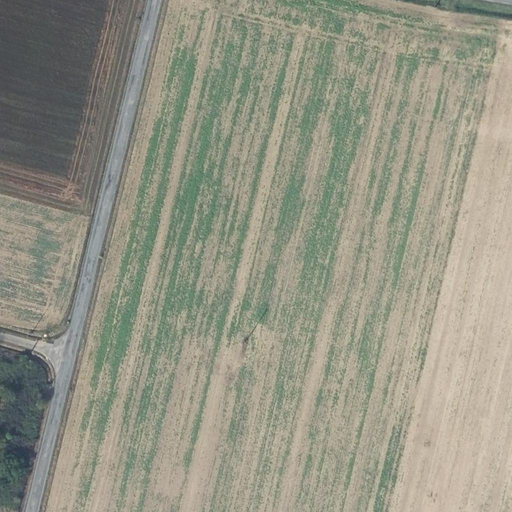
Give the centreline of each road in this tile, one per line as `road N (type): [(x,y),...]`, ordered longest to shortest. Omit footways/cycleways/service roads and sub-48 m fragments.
road 1 (unclassified): [(154,0),(69,354)]
road 2 (unclassified): [(69,354),(31,511)]
